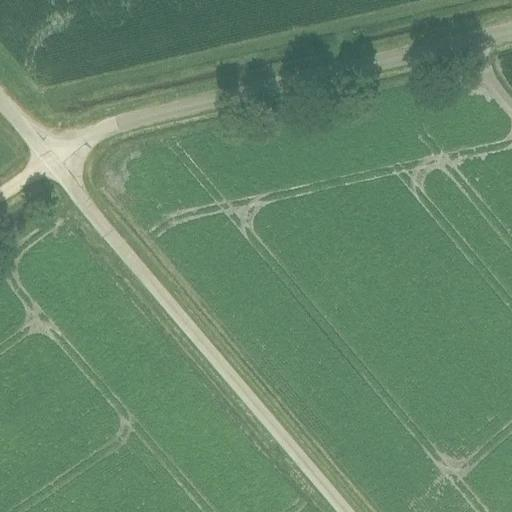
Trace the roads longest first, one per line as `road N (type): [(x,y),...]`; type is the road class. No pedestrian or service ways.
road 1 (unclassified): [(48,161),(102,128),(511,30)]
road 2 (unclassified): [(344,511),(48,161)]
